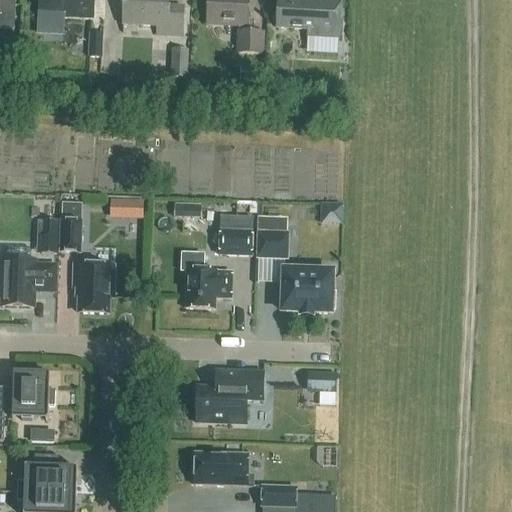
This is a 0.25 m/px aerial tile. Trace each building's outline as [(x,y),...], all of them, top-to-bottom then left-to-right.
[(0,0),(0,29),(14,30),(15,2),(1,1),(0,0)] [(93,21),(93,0),(40,0),(40,15),(40,30),(64,32),(64,19),(93,21)] [(182,37),(183,9),(169,8),(169,0),(124,0),(124,26),(157,28),(157,36),(182,37)] [(261,56),(262,34),(247,33),(248,0),(208,0),(208,26),(240,27),(239,54),(261,56)] [(341,1),(318,0),(317,0),(302,0),(302,5),(279,4),(278,30),(308,31),(307,55),(338,57),(341,1)] [(101,34),(90,34),(88,57),(100,58),(101,34)] [(188,51),(172,51),(171,79),(187,79),(188,51)] [(262,70),(240,69),(239,82),(261,83),(262,70)] [(323,221),(342,220),(341,204),(322,205),(323,221)] [(61,205),(61,256),(82,256),(82,206),(61,205)] [(254,257),(255,218),(220,217),(220,231),(219,256),(251,257),(254,257)] [(59,223),(42,223),(42,239),(37,238),(37,256),(58,257),(59,223)] [(258,258),(286,259),(287,234),(259,233),(258,258)] [(182,254),(181,271),(187,272),(186,309),(215,310),(216,294),(221,294),(221,295),(221,296),(222,297),(223,298),(224,298),(225,298),(231,298),(232,280),(226,273),(216,272),(216,271),(203,271),(204,255),(182,254)] [(33,309),(33,290),(54,291),(54,267),(34,266),(34,261),(4,260),(3,308),(33,309)] [(109,298),(113,298),(114,267),(73,266),(73,288),(79,288),(78,314),(108,315),(109,298)] [(332,273),(284,271),(283,312),(300,313),(300,315),(314,315),(314,313),(331,314),(331,310),(335,310),(336,292),(332,292),(332,273)] [(23,380),(16,379),(16,374),(14,374),(12,420),(15,420),(15,415),(21,415),(21,420),(32,421),(32,416),(46,416),(46,421),(48,421),(49,406),(55,407),(55,391),(49,390),(50,375),(47,375),(47,380),(33,380),(33,374),(23,374),(23,380)] [(216,374),(215,391),(197,390),(196,425),(246,427),(247,402),(263,402),(264,375),(216,374)] [(336,375),(307,374),(306,395),(336,396),(336,375)] [(32,441),(56,442),(56,430),(33,429),(32,441)] [(248,476),(248,456),(248,455),(195,454),(195,486),(253,487),(253,477),(248,476)] [(17,493),(77,494),(77,484),(71,483),(72,471),(77,471),(77,469),(59,469),(59,457),(35,456),(35,468),(25,468),(25,470),(30,470),(30,482),(18,482),(17,493)] [(297,489),(261,488),(260,510),(297,511),(297,489)] [(77,494),(17,493),(17,503),(29,503),(28,511),(70,511),(71,504),(76,505),(77,494)] [(310,502),(309,511),(330,511),(331,503),(310,502)]
